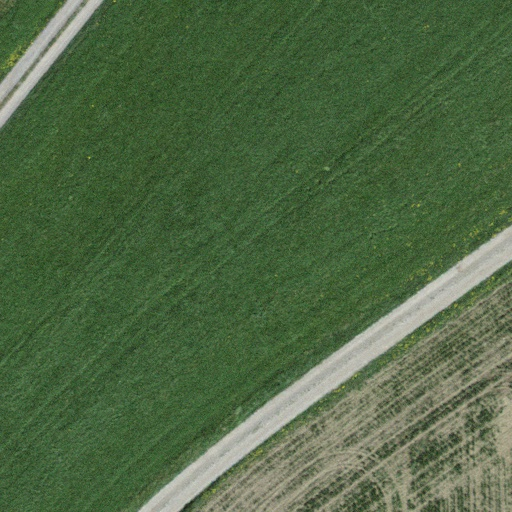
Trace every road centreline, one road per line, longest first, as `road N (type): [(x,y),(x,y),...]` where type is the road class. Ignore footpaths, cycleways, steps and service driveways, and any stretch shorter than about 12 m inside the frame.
road 1 (track): [(158,511),(287,401),(511,240)]
road 2 (track): [(0,114),(91,0)]
